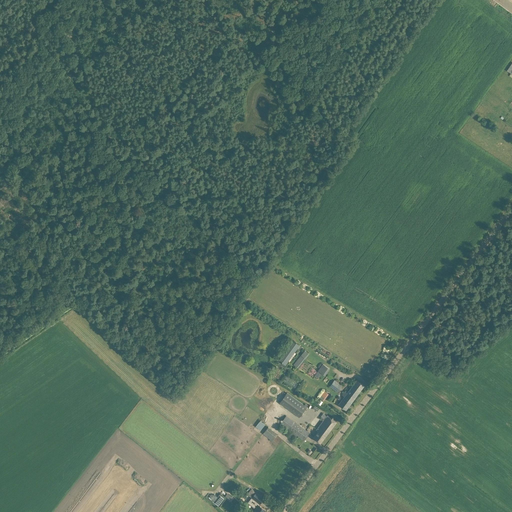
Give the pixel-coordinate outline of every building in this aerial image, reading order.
[(294,341),(280,361),(287,366),(301,346),(294,341)] [(298,368),(309,354),(304,350),(293,364),(298,368)] [(323,364),(315,376),(319,379),(322,373),(325,375),(330,368),(323,364)] [(343,386),(335,380),(331,386),(338,392),(343,386)] [(364,385),(360,382),(357,380),(348,393),(345,391),(342,395),(345,397),(339,405),(346,410),(364,385)] [(324,391),(319,397),(324,401),(325,398),(324,398),(327,393),(324,391)] [(279,403),(299,418),(307,407),(287,392),(286,394),(284,392),(282,395),(284,396),(279,403)] [(337,422),(333,419),(328,415),(327,416),(324,414),(322,417),(325,420),(317,430),(318,431),(313,438),(321,443),(337,422)] [(309,433),(287,416),(286,416),(280,423),(304,440),(309,433)] [(265,424),(260,420),(255,426),(260,430),(265,424)] [(278,434),(269,426),(261,436),(265,439),(267,437),(272,441),(278,434)] [(264,499),(260,496),(251,489),(247,494),(252,497),(248,502),(252,505),(256,509),(253,511),(263,511),(265,510),(259,505),(260,504),(264,499)] [(213,493),(208,498),(213,502),(218,497),(213,493)]
